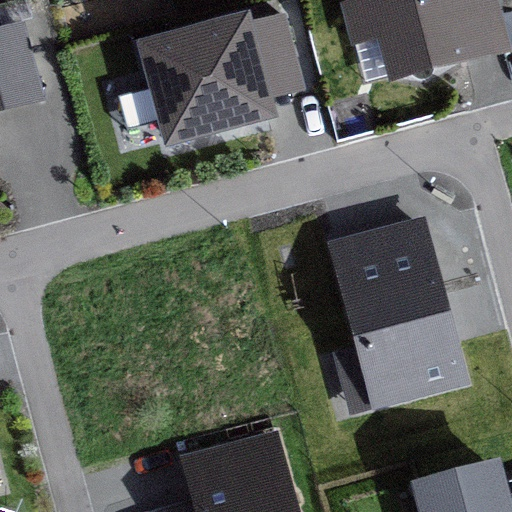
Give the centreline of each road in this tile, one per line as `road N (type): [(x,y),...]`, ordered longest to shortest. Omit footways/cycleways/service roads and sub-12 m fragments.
road 1 (residential): [(470,130),(0,259)]
road 2 (residential): [(470,130),(511,280)]
